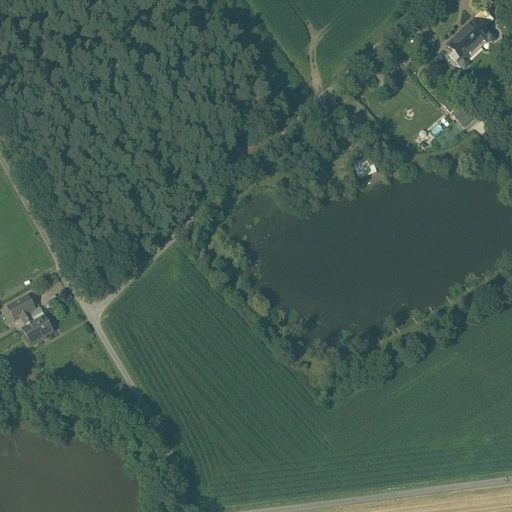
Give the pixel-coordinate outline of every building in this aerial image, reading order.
[(472,20),(474,22),(474,21),(483,31),(494,21),(483,9),(472,20)] [(474,22),(448,47),(460,60),(458,61),(458,65),(461,68),(465,68),(468,66),(468,61),(467,60),(487,41),(488,43),(492,43),(495,40),(495,36),(492,33),(488,33),(487,34),(483,31),(474,21),(474,22)] [(450,97),(442,104),(446,109),(452,104),(456,109),(459,107),(450,97)] [(456,109),(451,114),(464,128),(483,109),(475,101),(468,108),(463,103),(459,107),(456,109)] [(356,166),(359,179),(378,174),(374,161),(356,166)] [(28,297),(7,309),(15,323),(21,319),(29,315),(36,311),(28,297)] [(45,318),(34,324),(29,315),(21,319),(26,329),(22,331),(31,348),(42,342),(41,340),(53,333),(45,318)]
